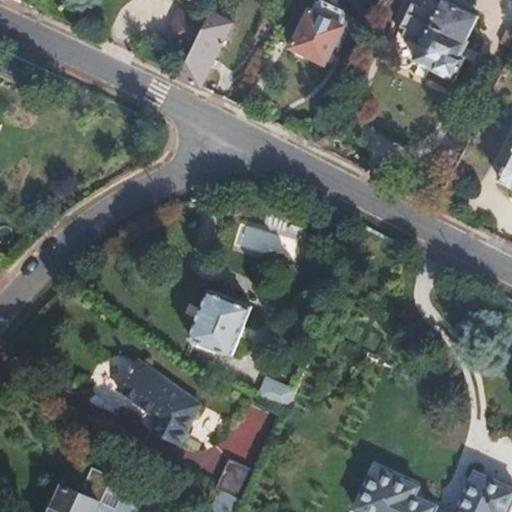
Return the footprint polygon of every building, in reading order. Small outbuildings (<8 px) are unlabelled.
[(346,21),(349,15),(348,12),(324,0),(322,0),(319,0),(313,11),(310,10),(292,46),(311,55),(312,56),(312,58),(314,60),(318,61),(319,63),(326,62),(333,48),(338,50),(350,23),(346,21)] [(415,58),(454,77),(465,56),(462,54),(469,39),(467,38),(478,14),(448,0),(444,0),(433,24),(406,11),(400,25),(407,28),(403,35),(422,43),(415,58)] [(202,85),(233,21),(213,10),(207,22),(200,35),(195,47),(180,75),(202,85)] [(207,22),(182,11),(170,35),(195,47),(200,35),(207,22)] [(511,49),(511,48),(511,28),(509,27),(501,44),(511,49)] [(511,185),(511,152),(499,179),(511,185)] [(233,247),(296,265),(303,240),(240,222),(233,247)] [(254,304),(213,286),(192,335),(234,353),(254,304)] [(135,356),(115,384),(156,414),(151,429),(178,441),(197,402),(135,356)] [(287,409),(295,391),(267,378),(259,397),(287,409)] [(245,499),(258,472),(232,460),(220,487),(221,487),(245,499)] [(358,511),(511,511),(511,487),(478,473),(460,511),(438,511),(441,507),(418,497),(422,488),(377,468),(358,511)] [(50,511),(123,511),(127,503),(102,491),(99,498),(64,482),(50,511)] [(239,511),(245,499),(221,487),(209,511),(239,511)]
